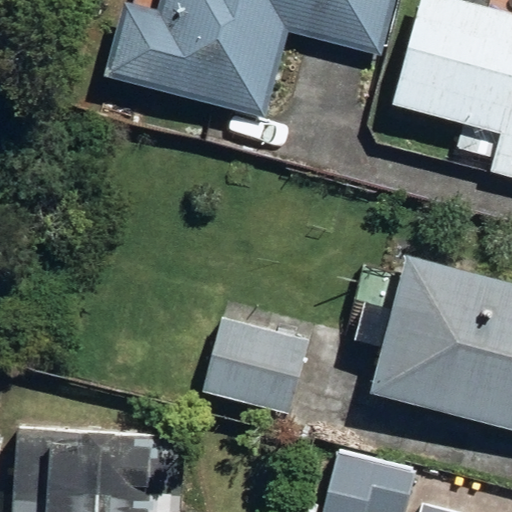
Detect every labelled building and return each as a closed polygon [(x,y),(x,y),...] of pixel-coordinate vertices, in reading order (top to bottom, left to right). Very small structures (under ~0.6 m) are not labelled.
[(116,71),(267,109),(289,28),(382,52),(395,0),(168,0),(165,10),(134,2),(116,71)] [(495,168),(511,173),(511,6),(490,0),(428,0),(400,98),(467,117),(458,147),(498,158),(495,168)] [(379,390),(511,424),(511,279),(413,253),(379,390)] [(209,388),(294,412),(313,338),(228,314),(209,388)] [(174,511),(178,428),(23,422),(19,511),(174,511)] [(327,511),(407,511),(419,467),(344,448),(327,511)] [(465,511),(466,511),(430,501),(426,511),(465,511)]
